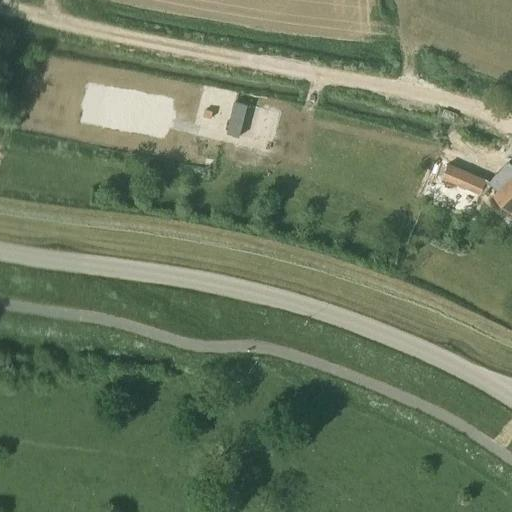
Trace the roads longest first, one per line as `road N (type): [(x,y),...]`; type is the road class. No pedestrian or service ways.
road 1 (unclassified): [(511,394),(298,303),(0,250)]
road 2 (unclassified): [(511,122),(391,88),(21,11)]
